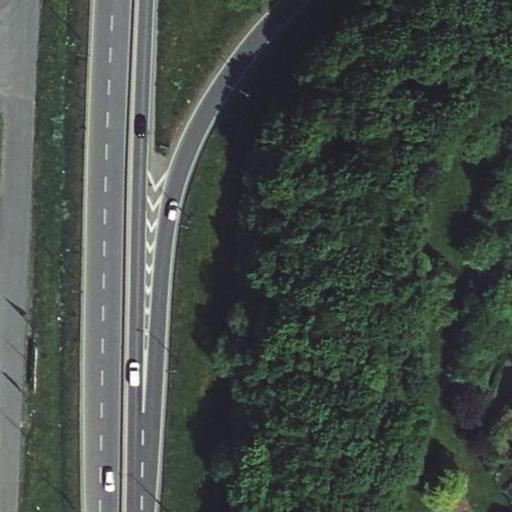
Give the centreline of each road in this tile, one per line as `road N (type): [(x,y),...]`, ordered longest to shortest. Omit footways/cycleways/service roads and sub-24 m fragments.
road 1 (trunk): [(142,511),(160,276),(179,170),(234,68),(298,0)]
road 2 (trunk): [(133,511),(146,0)]
road 3 (trunk): [(117,162),(111,511)]
road 4 (trunk): [(124,0),(117,162)]
road 5 (trunk): [(114,0),(117,162)]
